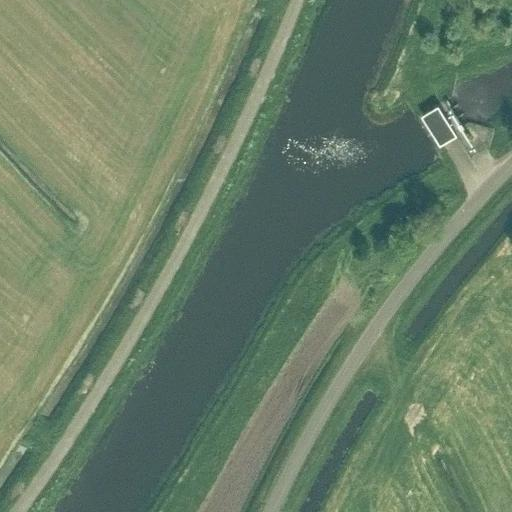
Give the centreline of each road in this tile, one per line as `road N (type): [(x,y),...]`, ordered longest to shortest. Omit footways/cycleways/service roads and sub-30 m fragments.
road 1 (unclassified): [(13,511),(122,348),(206,195),(295,0)]
road 2 (unclassified): [(269,511),(313,424),(393,300),(511,162)]
